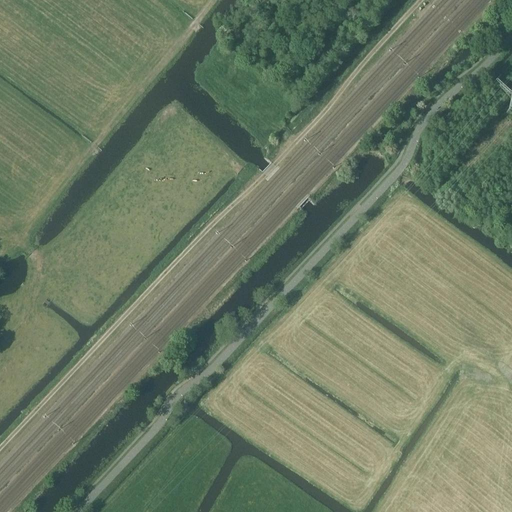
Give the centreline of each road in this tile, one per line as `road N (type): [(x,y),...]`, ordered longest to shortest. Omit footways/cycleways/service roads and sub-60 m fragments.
road 1 (track): [(0,451),(423,0)]
road 2 (track): [(215,0),(18,239),(27,249)]
